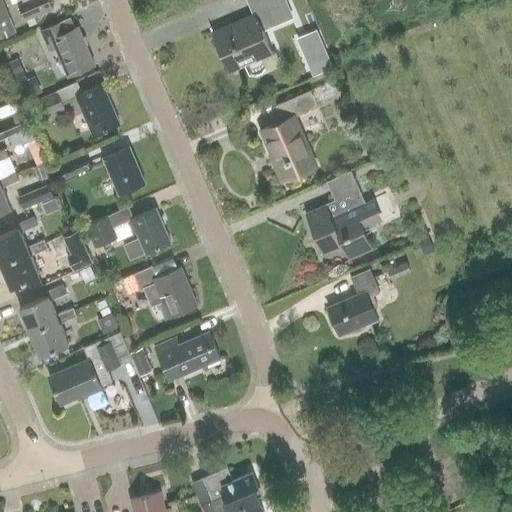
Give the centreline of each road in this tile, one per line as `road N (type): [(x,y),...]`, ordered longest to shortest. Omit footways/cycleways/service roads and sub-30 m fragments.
road 1 (unclassified): [(261,422),(267,368),(115,0)]
road 2 (unclassified): [(261,422),(235,421),(37,473)]
road 3 (residential): [(304,472),(511,385)]
